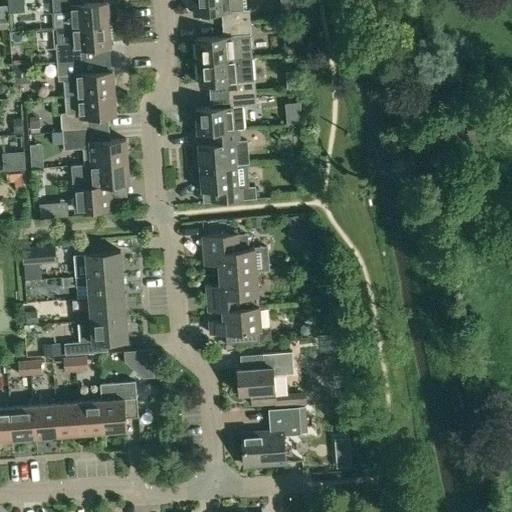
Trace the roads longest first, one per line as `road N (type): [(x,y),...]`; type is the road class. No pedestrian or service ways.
road 1 (residential): [(201,477),(214,462),(207,375),(181,351),(171,229),(156,212),(147,105),(168,81),(161,0)]
road 2 (residential): [(0,494),(133,485),(148,495),(189,492),(201,477)]
